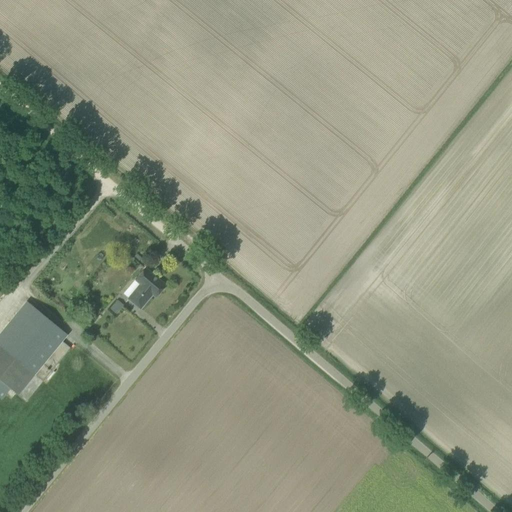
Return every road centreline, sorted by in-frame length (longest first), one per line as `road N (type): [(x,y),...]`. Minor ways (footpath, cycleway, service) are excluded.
road 1 (unclassified): [(489,511),(217,277)]
road 2 (unclassified): [(26,511),(217,277)]
road 3 (track): [(172,239),(0,89)]
